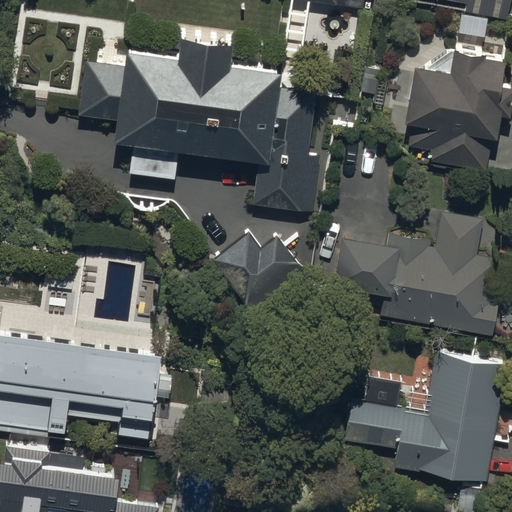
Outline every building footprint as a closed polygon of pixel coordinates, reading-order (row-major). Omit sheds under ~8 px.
[(464,0),(463,7),(503,14),(505,0),(464,0)] [(125,61),(85,56),(78,108),(115,114),(113,131),(135,135),(131,165),(174,171),(179,139),(259,151),(252,199),(310,207),(318,151),(307,149),(316,87),(279,82),(282,63),(228,55),(232,31),(181,24),(178,49),(128,41),(125,61)] [(500,51),(449,41),(445,62),(411,57),(401,114),(410,116),(406,141),(429,145),(428,155),(483,165),(490,129),(493,129),(498,107),(504,108),(510,81),(494,77),(500,51)] [(386,236),(337,228),(329,277),(383,286),(379,310),(490,329),(496,295),(489,294),(496,253),(474,249),(480,215),(437,207),(431,242),(426,241),(428,234),(387,227),(386,236)] [(262,242),(248,224),(210,252),(244,299),(297,259),(276,231),(262,242)] [(162,344),(0,322),(0,425),(48,431),(49,420),(63,422),(65,409),(119,416),(118,429),(148,433),(154,385),(167,387),(170,368),(159,367),(162,344)] [(502,359),(431,346),(423,407),(394,403),(398,376),(365,371),(362,394),(353,392),(347,433),(394,441),(390,461),(482,476),(502,359)] [(42,474),(13,470),(6,511),(134,511),(139,474),(109,470),(110,462),(45,453),(42,474)]
